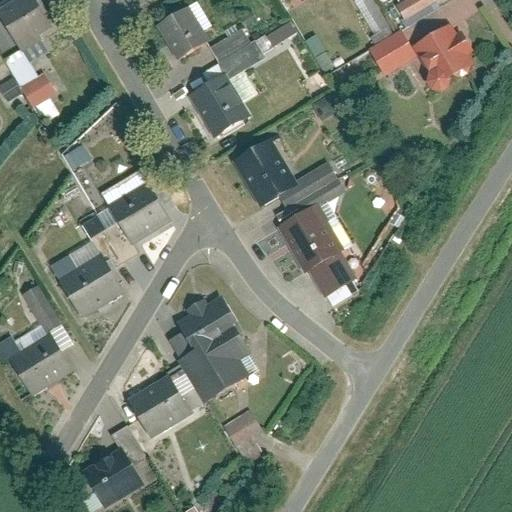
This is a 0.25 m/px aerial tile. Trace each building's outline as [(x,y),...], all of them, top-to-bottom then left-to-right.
[(29,0),(20,0),(0,13),(0,26),(11,44),(44,22),(29,0)] [(184,0),(182,0),(157,15),(180,52),(206,37),(184,0)] [(373,0),(356,0),(374,43),(389,37),(373,0)] [(408,0),(395,8),(402,21),(434,3),(432,0),(408,0)] [(406,37),(370,55),(381,77),(415,60),(431,92),(462,77),(453,58),(467,51),(457,31),(414,53),(406,37)] [(58,96),(46,73),(20,88),(32,110),(58,96)] [(219,83),(193,98),(215,136),(242,121),(219,83)] [(42,144),(22,154),(34,175),(53,164),(42,144)] [(269,145),(232,166),(257,210),(294,189),(269,145)] [(327,161),(296,179),(313,208),(344,190),(327,161)] [(53,274),(78,323),(118,302),(105,276),(137,260),(130,246),(164,228),(140,182),(95,205),(109,232),(83,245),(88,255),(53,274)] [(315,212),(281,231),(306,276),(312,274),(326,300),(347,289),(332,262),(340,258),(315,212)] [(39,291),(24,300),(45,339),(61,331),(39,291)] [(236,330),(215,297),(171,325),(189,353),(174,363),(200,403),(251,371),(228,335),(236,330)] [(0,357),(0,363),(26,407),(67,383),(39,335),(0,357)] [(184,416),(163,380),(124,403),(145,439),(184,416)] [(262,433),(250,412),(225,427),(237,447),(262,433)] [(142,472),(124,439),(109,447),(117,460),(77,482),(94,511),(116,511),(141,498),(130,479),(142,472)]
